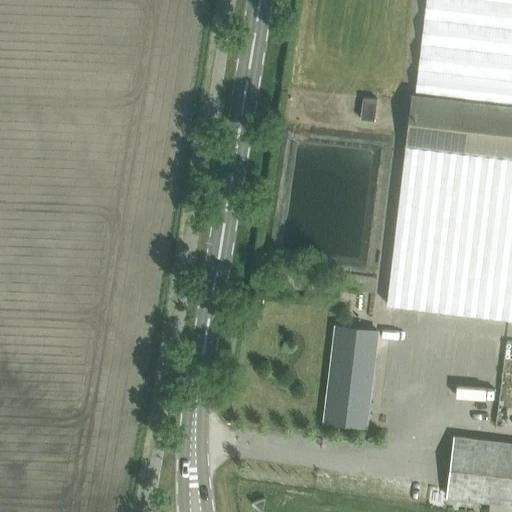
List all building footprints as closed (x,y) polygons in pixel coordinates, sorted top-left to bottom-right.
[(511,0),(425,0),(391,292),(390,303),(511,317),(511,0)] [(361,118),(375,120),(377,98),(363,96),(361,118)] [(347,273),(345,288),(375,291),(377,277),(347,273)] [(337,325),(325,421),(345,423),(366,426),(377,330),(373,330),(337,325)] [(502,408),(511,408),(511,342),(503,342),(502,408)] [(511,511),(511,443),(454,437),(447,496),(490,501),(488,511),(511,511)]
